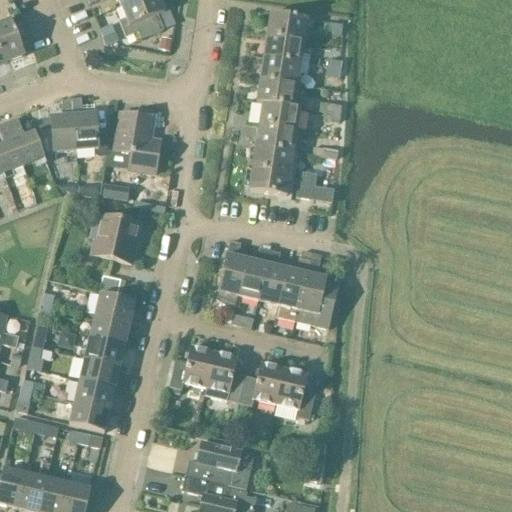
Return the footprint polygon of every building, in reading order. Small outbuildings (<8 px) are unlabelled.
[(141,0),(116,0),(120,9),(141,0)] [(157,0),(141,0),(120,9),(125,21),(119,24),(125,40),(138,35),(141,42),(163,33),(157,18),(164,16),(157,0)] [(270,16),(266,39),(304,45),(307,22),(270,16)] [(0,26),(0,62),(2,67),(24,58),(10,23),(0,26)] [(342,27),(340,27),(328,25),(327,34),(341,37),(342,27)] [(112,27),(99,32),(102,41),(115,36),(112,27)] [(304,45),(266,39),(263,60),(300,67),(304,45)] [(162,40),(159,52),(168,54),(170,42),(162,40)] [(300,67),(263,60),(259,83),(297,89),(300,67)] [(329,63),(327,72),(340,74),(342,65),(329,63)] [(340,74),(327,72),(326,81),(339,83),(340,74)] [(297,89),(259,83),(256,106),(262,107),(262,106),(293,110),(297,89)] [(74,154),(90,152),(96,152),(97,160),(107,159),(109,136),(96,137),(95,117),(82,118),(81,101),(70,102),(74,154)] [(53,155),(74,154),(70,102),(61,103),(63,119),(50,120),(53,155)] [(300,110),(293,110),(262,106),(262,107),(258,127),(296,133),(300,110)] [(341,109),(327,106),(325,115),(340,117),(341,109)] [(338,126),(340,117),(325,115),(324,124),(338,126)] [(153,122),(120,117),(114,155),(129,158),(126,173),(154,177),(159,145),(149,143),(153,122)] [(17,122),(0,128),(0,140),(3,148),(0,149),(0,169),(3,177),(44,161),(34,136),(24,140),(17,122)] [(293,156),(296,133),(258,127),(255,149),(293,156)] [(293,156),(255,149),(248,193),(286,199),(293,156)] [(323,151),(322,160),(336,162),(337,153),(323,151)] [(299,175),(295,200),(331,206),(333,192),(314,189),(316,177),(299,175)] [(65,187),(55,189),(58,197),(67,194),(65,187)] [(103,188),(101,201),(126,205),(129,192),(103,188)] [(134,253),(132,253),(137,227),(103,219),(97,245),(94,245),(91,258),(131,267),(134,253)] [(242,280),(246,262),(237,260),(240,247),(229,244),(226,258),(217,294),(215,303),(225,308),(234,311),(237,299),(242,280)] [(255,265),(246,262),(242,280),(237,299),(257,304),(268,253),(259,251),(255,265)] [(276,308),(285,272),(276,270),(280,256),(268,253),(257,304),(276,308)] [(294,326),(308,263),(298,260),(295,274),(285,272),(276,308),(277,309),(274,321),(294,326)] [(319,265),(308,263),(294,326),(327,334),(339,286),(326,283),(326,281),(316,279),(319,265)] [(120,282),(102,279),(99,291),(117,295),(120,282)] [(43,296),(41,306),(52,309),(55,299),(43,296)] [(94,318),(129,327),(134,305),(99,296),(94,318)] [(52,309),(41,306),(38,316),(50,319),(52,309)] [(18,340),(2,337),(7,319),(0,317),(0,341),(17,346),(18,340)] [(237,329),(239,319),(233,317),(231,327),(237,329)] [(129,327),(94,318),(89,340),(124,349),(129,327)] [(257,333),(269,336),(271,327),(259,325),(257,333)] [(30,350),(42,353),(48,330),(36,327),(30,350)] [(89,340),(84,362),(119,370),(124,349),(89,340)] [(0,348),(15,351),(17,346),(0,341),(0,348)] [(182,386),(204,392),(213,355),(190,349),(186,366),(175,363),(168,390),(181,393),(182,386)] [(40,362),(42,353),(30,350),(28,359),(40,362)] [(238,406),(244,380),(233,377),(237,360),(213,355),(204,392),(203,398),(225,404),(238,406)] [(10,368),(18,370),(21,359),(12,357),(10,368)] [(119,370),(84,362),(79,384),(114,392),(119,370)] [(252,403),(275,408),(284,371),(260,366),(256,382),(244,380),(238,406),(251,409),(252,403)] [(284,371),(275,408),(297,413),(296,420),(308,423),(315,396),(303,393),(307,377),(284,371)] [(20,393),(32,396),(32,395),(40,397),(43,387),(23,383),(20,393)] [(114,392),(79,384),(73,405),(109,413),(114,392)] [(30,405),(32,396),(20,393),(18,403),(30,405)] [(103,436),(109,413),(73,405),(68,427),(103,436)] [(24,434),(34,437),(37,425),(27,423),(24,434)] [(37,425),(34,437),(44,439),(47,427),(37,425)] [(77,447),(80,435),(70,433),(67,444),(77,447)] [(90,438),(80,435),(77,447),(88,449),(90,438)] [(188,464),(185,479),(244,493),(248,474),(236,471),(240,455),(201,446),(196,466),(188,464)] [(321,477),(323,466),(307,463),(305,474),(321,477)] [(0,480),(0,507),(16,511),(24,477),(2,471),(0,480)] [(38,511),(46,482),(24,477),(16,511),(19,511),(38,511)] [(246,499),(246,498),(246,495),(225,490),(225,489),(244,493),(185,479),(181,494),(203,500),(199,511),(252,511),(255,501),(246,499)] [(62,511),(68,487),(46,482),(38,511),(62,511)] [(85,511),(90,492),(68,487),(62,511),(85,511)] [(297,501),(297,504),(315,507),(317,492),(308,491),(299,489),(297,501)]
